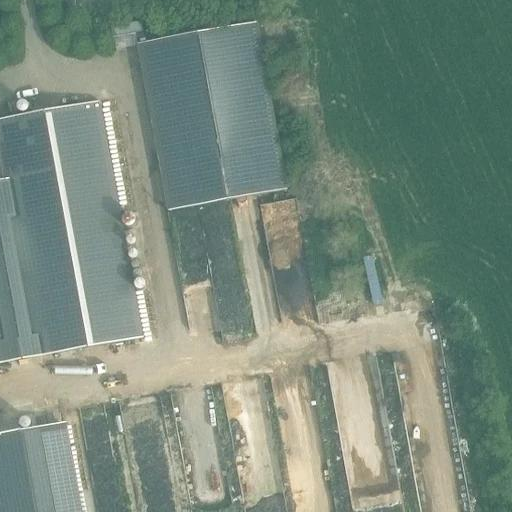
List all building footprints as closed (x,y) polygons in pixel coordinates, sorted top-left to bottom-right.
[(257,23),(138,45),(168,212),(255,196),(288,190),(257,23)] [(0,364),(142,339),(99,102),(0,119),(0,364)] [(228,300),(228,316),(260,314),(259,298),(228,300)] [(369,439),(356,441),(367,511),(430,511),(410,375),(394,377),(400,420),(384,422),(384,423),(367,426),(369,439)] [(0,511),(86,511),(70,424),(0,436),(0,511)] [(338,511),(328,440),(298,444),(307,511),(338,511)]
